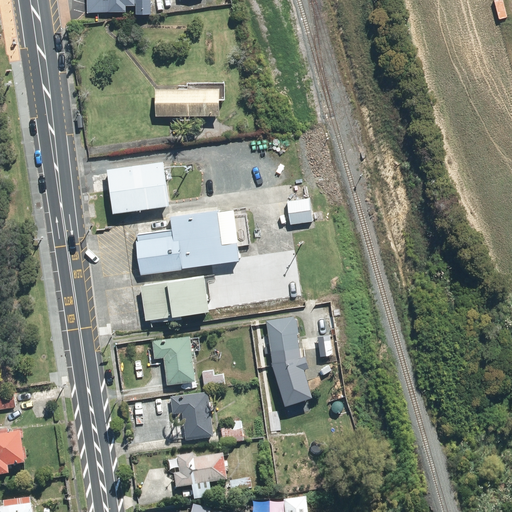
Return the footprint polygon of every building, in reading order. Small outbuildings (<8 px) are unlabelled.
[(126,7),(136,7),(135,0),(86,0),(87,13),(126,12),(126,7)] [(152,14),(151,0),(135,0),(136,14),(152,14)] [(223,89),(159,89),(159,116),(223,116),(223,89)] [(166,163),(110,171),(116,215),(172,207),(166,163)] [(311,199),(290,202),(293,225),(315,222),(311,199)] [(140,242),(137,243),(142,275),(242,261),(240,242),(225,244),(220,210),(172,217),(174,230),(138,235),(140,242)] [(203,280),(139,289),(144,323),(208,315),(203,280)] [(268,321),(276,369),(305,364),(297,317),(268,321)] [(192,337),(155,342),(157,360),(166,359),(170,387),(198,383),(192,337)] [(331,337),(303,341),(305,352),(310,351),(312,361),(334,358),(331,337)] [(216,371),(204,372),(207,389),(227,387),(226,375),(216,376),(216,371)] [(15,392),(0,394),(0,409),(17,407),(15,392)] [(216,438),(213,411),(216,411),(215,403),(212,404),(210,393),(173,398),(175,414),(185,413),(188,441),(216,438)] [(335,405),(325,407),(327,417),(336,415),(335,405)] [(222,427),(225,444),(244,441),(246,441),(243,421),(241,422),(235,423),(236,430),(234,430),(233,425),(222,427)] [(0,477),(11,476),(10,468),(27,465),(26,462),(29,462),(27,449),(25,450),(23,440),(25,440),(24,431),(15,432),(15,435),(10,436),(9,431),(0,432),(0,477)] [(182,476),(177,476),(179,490),(230,483),(226,457),(196,461),(195,457),(180,459),(182,476)] [(233,492),(224,493),(225,501),(245,499),(244,492),(254,491),(253,479),(231,482),(233,492)] [(6,510),(0,510),(0,511),(34,511),(34,507),(32,507),(31,500),(5,503),(6,510)] [(310,511),(309,500),(287,503),(287,511),(310,511)]
